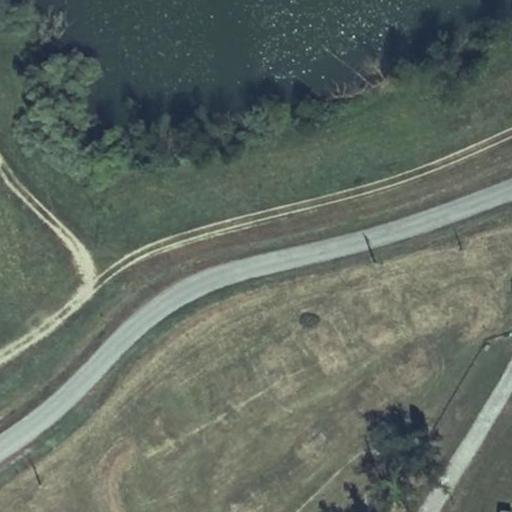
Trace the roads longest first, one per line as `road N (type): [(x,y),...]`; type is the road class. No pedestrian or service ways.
road 1 (unclassified): [(511,183),(183,286),(142,313),(0,446)]
road 2 (track): [(511,138),(386,191),(154,249),(89,289)]
road 3 (track): [(0,363),(58,328),(89,289),(86,256),(41,216),(0,152)]
